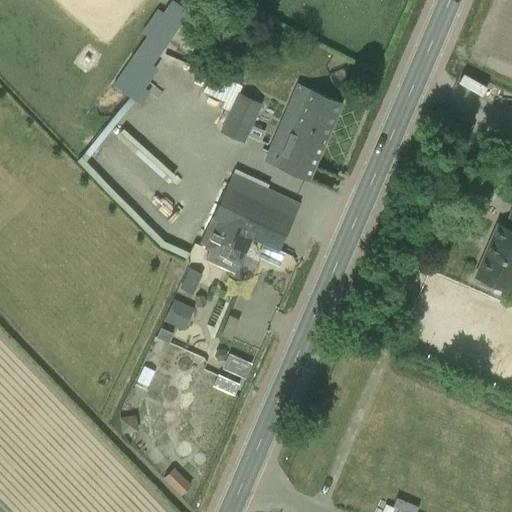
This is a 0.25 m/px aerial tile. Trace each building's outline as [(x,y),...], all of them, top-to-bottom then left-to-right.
[(188,16),(170,2),(133,57),(151,68),(188,16)] [(227,28),(224,21),(214,23),(217,30),(227,28)] [(210,93),(217,78),(202,71),(195,85),(210,93)] [(272,145),(265,161),(290,172),(308,180),(341,104),(323,96),(309,90),(283,150),(272,145)] [(261,105),(237,94),(218,132),(243,143),(261,105)] [(251,240),(278,251),(297,206),(230,175),(210,221),(214,223),(208,236),(203,233),(197,247),(240,266),(251,240)] [(161,203),(192,220),(207,192),(183,178),(175,192),(170,188),(161,203)] [(511,210),(504,228),(497,225),(475,277),(510,293),(511,287),(511,210)] [(190,334),(202,308),(188,301),(175,327),(190,334)] [(167,479),(179,470),(165,451),(153,461),(167,479)] [(170,484),(188,500),(199,489),(180,472),(170,484)]
